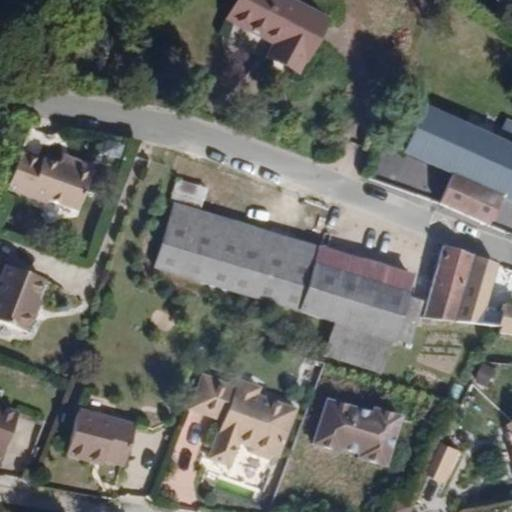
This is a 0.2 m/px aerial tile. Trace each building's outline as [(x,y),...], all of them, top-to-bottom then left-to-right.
[(305,61),(325,22),(284,0),(235,0),(225,19),(274,45),(268,57),(296,72),(303,59),(305,61)] [(445,188),(438,204),(487,226),(494,212),(501,196),(511,201),(511,123),(506,121),(502,128),(470,114),(465,125),(425,107),(404,153),(451,174),(445,188)] [(58,166),(19,152),(5,190),(45,204),(47,202),(77,212),(88,177),(58,166)] [(397,168),(445,188),(451,174),(404,153),(397,168)] [(61,157),(58,166),(88,177),(92,167),(61,157)] [(229,220),(235,199),(176,181),(170,202),(229,220)] [(511,201),(501,196),(494,212),(511,220),(511,201)] [(152,267),(332,323),(391,342),(392,339),(410,344),(421,302),(405,296),(410,278),(171,204),(152,267)] [(471,257),(443,247),(422,319),(500,327),(499,333),(511,335),(511,313),(484,309),(458,305),(471,257)] [(490,263),(471,257),(458,305),(484,309),(495,271),(490,263)] [(0,322),(23,331),(40,280),(0,266),(0,322)] [(511,294),(511,272),(511,271),(496,276),(503,297),(511,294)] [(391,342),(332,323),(322,358),(381,375),(391,342)] [(481,362),(474,381),(489,386),(496,367),(481,362)] [(202,391),(189,422),(222,435),(209,467),(229,475),(239,451),(252,457),(250,462),(271,470),(273,466),(278,468),(297,421),(258,406),(262,399),(241,391),(238,397),(206,384),(202,391)] [(0,456),(1,456),(16,414),(0,408),(0,456)] [(64,457),(87,463),(88,458),(102,462),(121,467),(132,426),(76,412),(64,457)] [(382,486),(401,440),(376,429),(374,435),(330,416),(313,457),(338,468),(339,464),(358,472),(357,475),(382,486)] [(441,499),(459,451),(444,445),(425,493),(441,499)] [(88,458),(87,463),(100,467),(102,462),(88,458)] [(396,501),(390,511),(410,511),(412,509),(396,501)]
